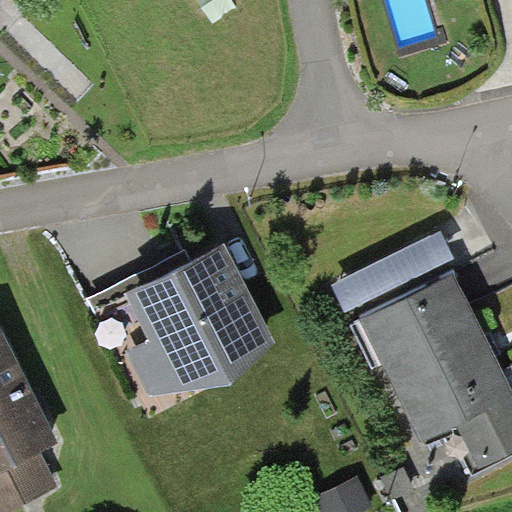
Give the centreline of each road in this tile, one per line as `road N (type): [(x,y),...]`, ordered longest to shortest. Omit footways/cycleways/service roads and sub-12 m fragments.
road 1 (residential): [(0,212),(332,141)]
road 2 (residential): [(332,141),(301,0)]
road 3 (residential): [(332,141),(458,137)]
